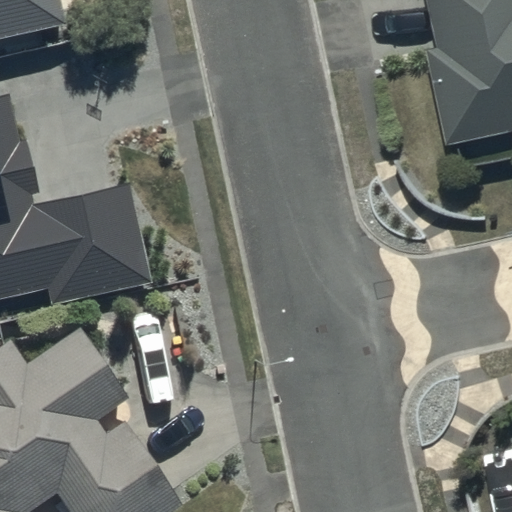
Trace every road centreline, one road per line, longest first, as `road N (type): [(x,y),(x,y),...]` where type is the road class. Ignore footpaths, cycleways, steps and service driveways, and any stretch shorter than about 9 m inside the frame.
road 1 (residential): [(321,329),(253,0)]
road 2 (residential): [(321,329),(511,288)]
road 3 (residential): [(359,511),(321,329)]
